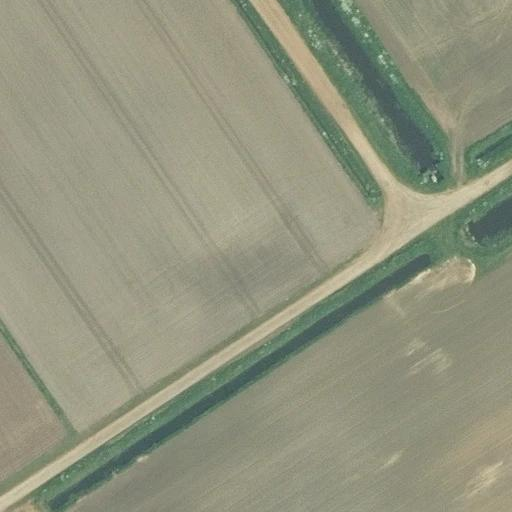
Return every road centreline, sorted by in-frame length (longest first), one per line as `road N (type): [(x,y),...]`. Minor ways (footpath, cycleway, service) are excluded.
road 1 (unclassified): [(0,503),(414,229)]
road 2 (track): [(258,0),(414,229),(511,165)]
